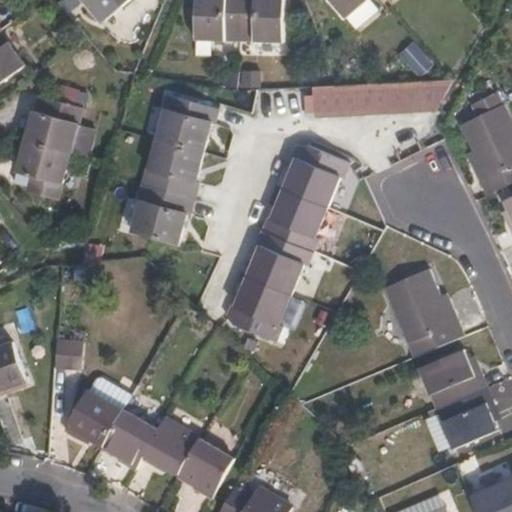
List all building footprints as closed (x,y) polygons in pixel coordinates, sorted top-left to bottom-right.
[(101,0),(113,14),(126,3),(123,0),(101,0)] [(242,39),(242,0),(198,0),(198,38),(242,39)] [(286,40),(286,0),(242,0),(242,39),(286,40)] [(363,0),(333,0),(346,15),(363,0)] [(0,31),(0,86),(28,66),(2,30),(0,31)] [(412,78),(433,70),(424,43),(402,50),(412,78)] [(243,71),(242,87),(262,88),(263,72),(243,71)] [(456,82),(315,88),(317,116),(439,111),(456,82)] [(478,115),(507,102),(502,92),(473,105),(478,115)] [(24,137),(68,149),(80,106),(41,96),(37,109),(32,107),(24,137)] [(462,125),(474,151),(487,179),(482,181),(488,195),(511,182),(511,116),(506,104),(462,125)] [(166,110),(134,231),(181,243),(214,123),(166,110)] [(18,182),(56,192),(68,149),(24,137),(15,168),(21,169),(18,182)] [(349,164),(300,146),(230,320),(234,324),(278,342),(349,164)] [(469,154),(482,181),(487,179),(474,151),(469,154)] [(65,246),(65,264),(86,263),(85,245),(65,246)] [(468,334),(462,321),(457,324),(444,294),(433,268),(386,288),(415,356),(468,334)] [(449,291),(444,294),(457,324),(462,321),(449,291)] [(86,341),(60,339),(58,368),(85,370),(86,341)] [(15,341),(0,346),(0,396),(14,391),(12,388),(29,382),(15,341)] [(420,368),(438,407),(490,385),(485,373),(479,375),(471,357),(467,348),(420,368)] [(477,355),(471,357),(479,375),(485,373),(477,355)] [(302,403),(334,389),(330,379),(298,392),(302,403)] [(501,428),(499,423),(490,401),(496,399),(490,385),(438,407),(455,448),(501,428)] [(93,441),(105,447),(126,409),(92,390),(69,431),(91,444),(93,441)] [(490,401),(499,423),(505,420),(496,399),(490,401)] [(119,460),(137,470),(144,458),(161,430),(126,409),(105,447),(121,456),(119,460)] [(162,465),(180,476),(202,438),(167,417),(161,430),(144,458),(160,468),(162,465)] [(195,488),(213,499),(236,457),(202,438),(180,476),(196,485),(195,488)] [(254,495),(237,486),(222,511),(291,511),(295,506),(260,485),(254,495)] [(511,511),(511,496),(480,510),(480,511),(511,511)]
